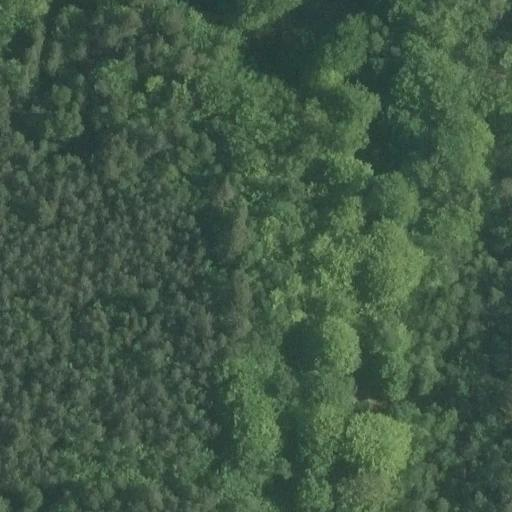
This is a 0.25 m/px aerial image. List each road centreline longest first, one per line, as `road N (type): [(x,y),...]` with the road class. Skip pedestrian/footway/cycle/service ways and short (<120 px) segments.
road 1 (tertiary): [(340,511),(369,114),(331,24),(303,0)]
road 2 (track): [(369,114),(509,37)]
